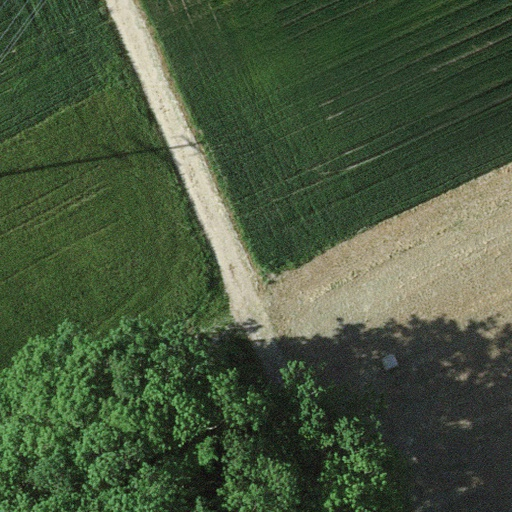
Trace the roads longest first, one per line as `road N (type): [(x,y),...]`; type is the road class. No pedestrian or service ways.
road 1 (track): [(95,0),(311,511)]
road 2 (track): [(0,484),(230,311)]
